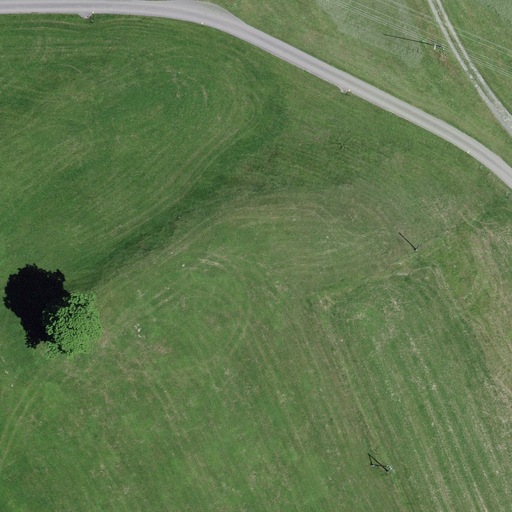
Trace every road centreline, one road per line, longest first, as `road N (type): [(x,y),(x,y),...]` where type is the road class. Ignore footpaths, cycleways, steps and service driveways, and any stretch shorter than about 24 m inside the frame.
road 1 (track): [(0,6),(203,12),(511,179)]
road 2 (track): [(433,0),(460,67),(511,126)]
